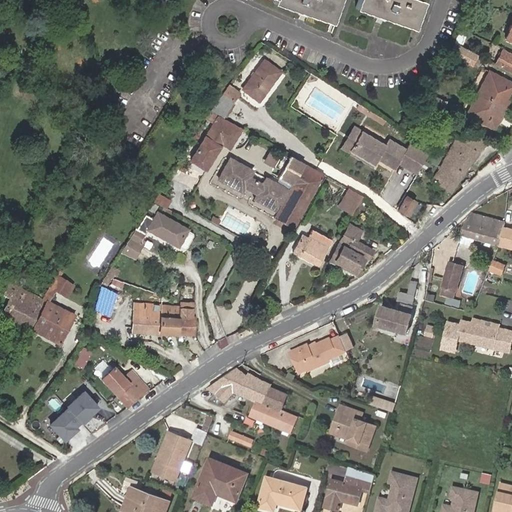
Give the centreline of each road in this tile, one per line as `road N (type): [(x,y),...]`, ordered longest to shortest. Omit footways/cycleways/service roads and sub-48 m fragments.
road 1 (residential): [(511,170),(367,286),(231,354),(61,476),(40,511)]
road 2 (residential): [(249,18),(378,68),(426,46),(443,0)]
